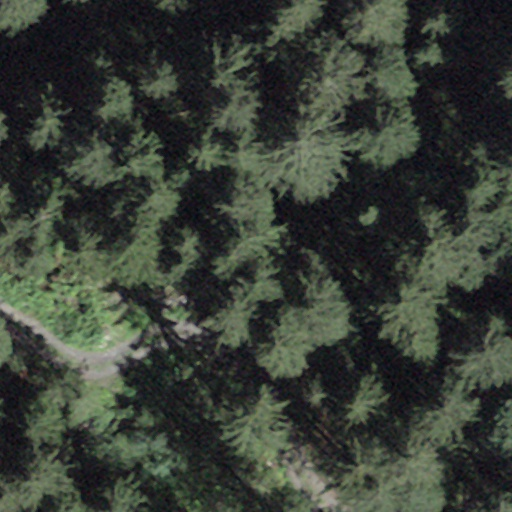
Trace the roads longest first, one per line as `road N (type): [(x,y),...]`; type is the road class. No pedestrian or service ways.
road 1 (track): [(0,443),(77,374),(161,330),(221,334),(280,419),(317,511)]
road 2 (track): [(470,511),(511,358)]
